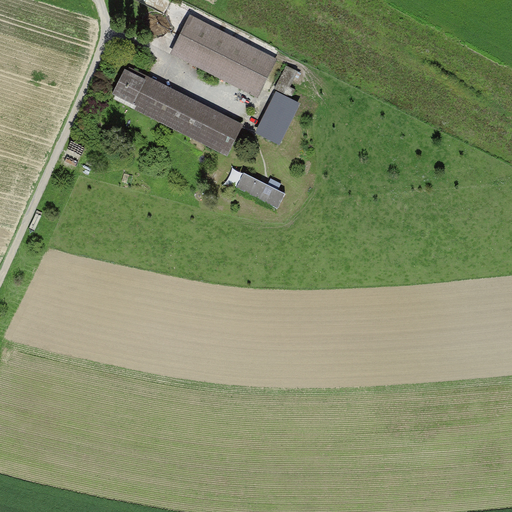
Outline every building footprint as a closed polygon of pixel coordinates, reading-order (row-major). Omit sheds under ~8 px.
[(278,60),(188,14),(169,52),(258,98),(278,60)] [(277,87),(290,93),(301,71),(287,65),(277,87)] [(228,153),(242,125),(122,67),(108,95),(228,153)] [(292,112),(270,101),(255,133),(278,143),(292,112)] [(283,194),(241,173),(234,187),(276,208),(283,194)]
